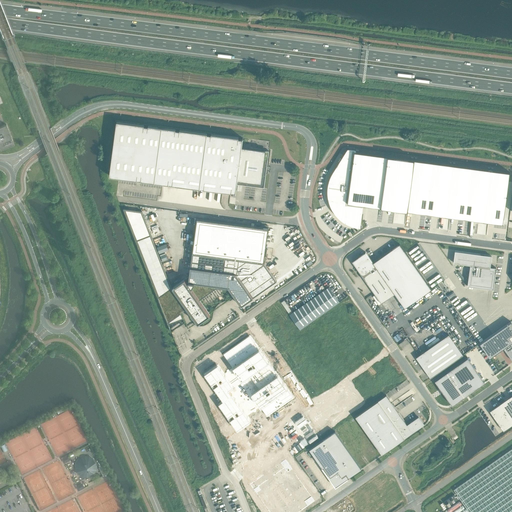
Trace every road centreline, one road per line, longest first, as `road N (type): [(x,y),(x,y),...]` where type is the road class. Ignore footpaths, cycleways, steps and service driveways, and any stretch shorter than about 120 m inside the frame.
road 1 (motorway): [(0,22),(511,88)]
road 2 (motorway): [(511,73),(0,9)]
road 3 (unclassified): [(329,259),(186,364),(247,511)]
road 4 (unclassified): [(312,150),(299,128),(123,104),(86,111),(35,148)]
road 5 (unclassified): [(443,422),(329,259)]
road 6 (unclassified): [(511,247),(378,229),(329,259)]
road 7 (unclassified): [(306,218),(118,199)]
road 8 (secondary): [(158,511),(101,376)]
road 9 (secondary): [(57,301),(11,186)]
road 10 (secondary): [(1,193),(48,304)]
